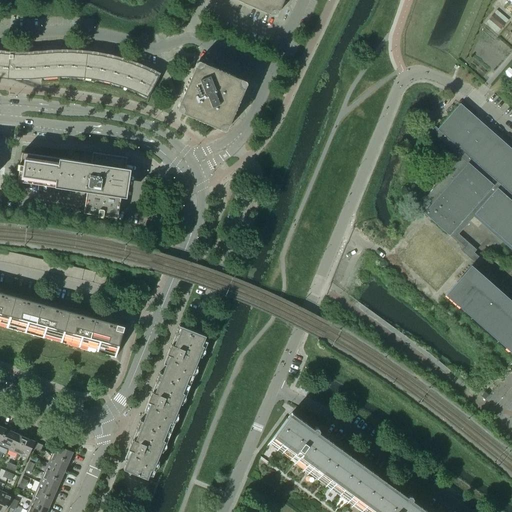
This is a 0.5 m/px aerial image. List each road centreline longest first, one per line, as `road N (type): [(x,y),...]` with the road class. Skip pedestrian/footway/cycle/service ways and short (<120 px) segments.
road 1 (unclassified): [(272,390),(403,78),(409,72),(456,85),(511,126)]
road 2 (residential): [(462,511),(333,417),(272,390)]
road 3 (tertiary): [(194,166),(154,126),(0,103)]
road 4 (tertiary): [(0,119),(151,144),(179,174)]
road 5 (residential): [(186,37),(153,49),(71,30),(0,31)]
road 6 (residential): [(0,269),(89,289),(156,322)]
road 7 (unclassified): [(222,511),(272,390)]
road 8 (residential): [(194,166),(243,129),(271,71)]
road 9 (tertiary): [(172,281),(199,219),(202,186),(194,166)]
